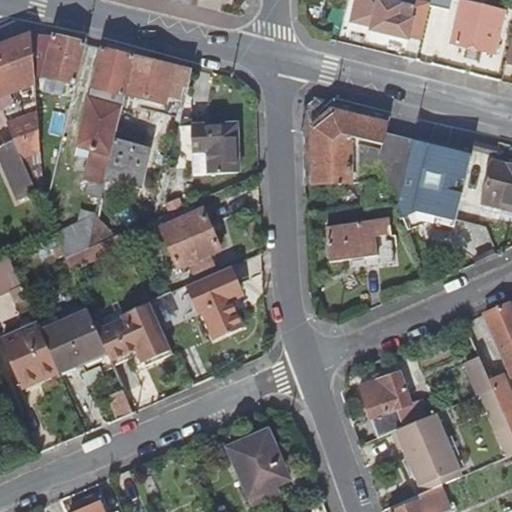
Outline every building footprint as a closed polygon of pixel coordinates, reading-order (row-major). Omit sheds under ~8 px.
[(373,34),(423,46),(432,7),(420,4),(418,13),(402,8),(403,5),(401,4),(401,0),(360,0),(355,25),(374,30),(373,34)] [(450,0),(436,0),(427,41),(441,44),(450,0)] [(506,16),(464,6),(454,48),(496,58),(506,16)] [(36,116),(30,38),(28,38),(0,49),(0,110),(14,142),(26,169),(40,163),(36,116)] [(78,86),(87,47),(47,38),(30,38),(34,84),(46,83),(46,80),(78,86)] [(437,60),(441,44),(427,41),(423,56),(437,60)] [(138,59),(105,52),(81,148),(95,151),(88,181),(88,189),(86,199),(102,201),(106,186),(107,180),(117,144),(121,124),(138,59)] [(193,72),(138,59),(121,124),(130,127),(125,145),(117,144),(107,180),(119,183),(118,189),(126,191),(126,185),(143,189),(153,152),(142,150),(152,113),(163,116),(185,120),(193,72)] [(300,112),(305,184),(333,182),(334,195),(345,193),(345,182),(370,179),(362,214),(400,210),(407,176),(414,147),(386,140),(391,120),(317,102),(300,112)] [(142,150),(153,152),(163,116),(152,113),(142,150)] [(211,154),(211,177),(240,175),(240,127),(194,128),(195,154),(211,154)] [(26,169),(14,142),(0,148),(0,151),(10,176),(13,174),(26,169)] [(407,176),(400,210),(407,227),(417,229),(423,215),(457,224),(471,163),(414,147),(407,176)] [(196,177),(211,177),(211,154),(195,154),(196,177)] [(511,170),(492,167),(484,207),(501,210),(500,216),(511,219),(511,170)] [(30,179),(26,169),(13,174),(18,185),(30,179)] [(52,229),(40,202),(28,208),(35,223),(27,227),(32,238),(38,235),(41,242),(53,237),(50,230),(52,229)] [(170,217),(185,210),(180,202),(166,208),(170,217)] [(201,211),(198,204),(185,210),(170,217),(162,220),(166,227),(164,227),(180,267),(192,261),(209,254),(221,249),(204,209),(201,211)] [(95,229),(97,218),(83,215),(80,227),(56,238),(65,259),(66,263),(110,243),(95,229)] [(400,257),(396,223),(336,229),(340,263),(400,257)] [(65,259),(56,238),(34,247),(38,258),(53,252),(58,262),(65,259)] [(110,243),(66,263),(71,273),(72,275),(125,251),(120,239),(110,243)] [(213,263),(209,254),(192,261),(195,271),(213,263)] [(0,261),(0,299),(11,296),(17,309),(28,304),(8,258),(0,261)] [(236,299),(223,274),(184,291),(196,317),(199,316),(212,343),(240,330),(228,304),(236,299)] [(511,306),(485,317),(511,378),(511,306)] [(135,354),(138,360),(167,347),(151,309),(123,322),(123,326),(99,337),(107,355),(111,365),(135,354)] [(41,334),(59,376),(107,355),(99,337),(89,313),(60,326),(41,334)] [(38,327),(39,329),(41,334),(60,326),(56,319),(38,327)] [(41,334),(39,329),(2,345),(23,392),(59,376),(41,334)] [(141,367),(171,354),(167,347),(138,360),(141,367)] [(490,383),(481,361),(467,367),(479,398),(482,397),(494,392),(490,383)] [(106,382),(101,371),(84,378),(89,389),(106,382)] [(368,404),(382,440),(399,433),(437,416),(444,413),(438,397),(423,404),(420,398),(413,400),(400,371),(382,378),(388,395),(368,404)] [(511,393),(504,377),(490,383),(494,392),(504,415),(510,429),(511,433),(511,432),(511,393)] [(494,392),(482,397),(500,435),(510,429),(504,415),(494,392)] [(112,401),(121,422),(134,417),(124,395),(112,401)] [(437,416),(399,433),(422,489),(425,488),(427,494),(446,486),(464,478),(462,473),(437,416)] [(511,456),(511,432),(511,433),(497,439),(506,459),(511,456)] [(290,480),(269,435),(231,452),(253,497),(258,509),(285,497),(279,485),(290,480)] [(427,494),(391,509),(392,511),(444,511),(454,508),(446,486),(427,494)]
